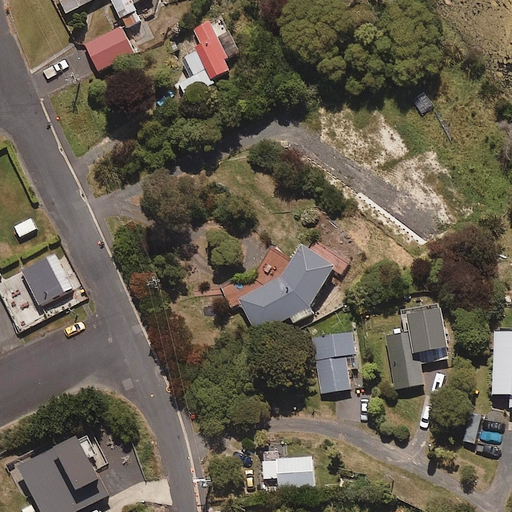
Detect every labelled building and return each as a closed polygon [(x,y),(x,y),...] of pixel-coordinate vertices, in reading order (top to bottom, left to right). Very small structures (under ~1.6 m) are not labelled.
[(133,2),(134,1),(133,0),(63,0),(68,11),(90,0),(111,0),(120,17),(136,9),(133,2)] [(197,50),(209,79),(229,70),(224,58),(226,57),(239,51),(222,13),(209,19),(187,29),(197,50)] [(98,70),(138,50),(125,25),(85,45),(98,70)] [(197,50),(185,56),(182,57),(187,69),(189,69),(191,75),(177,81),(185,99),(202,91),(213,87),(209,79),(197,50)] [(23,239),(41,230),(33,216),(16,225),(23,239)] [(281,276),(238,298),(240,303),(256,333),(310,307),(334,265),(301,244),(291,260),(281,276)] [(20,271),(40,305),(73,289),(55,255),(20,271)] [(386,336),(394,390),(425,384),(419,353),(431,350),(447,346),(441,308),(406,313),(410,332),(386,336)] [(511,328),(511,330),(494,331),(492,394),(511,395),(511,409),(511,408),(511,327),(511,328)] [(311,337),(322,394),(352,390),(347,357),(356,355),(352,331),(311,337)] [(499,446),(505,409),(475,404),(468,440),(499,446)] [(76,436),(22,462),(46,511),(72,511),(115,491),(103,465),(112,460),(95,426),(76,436)] [(317,485),(315,454),(263,457),(265,477),(280,476),(281,487),(317,485)]
